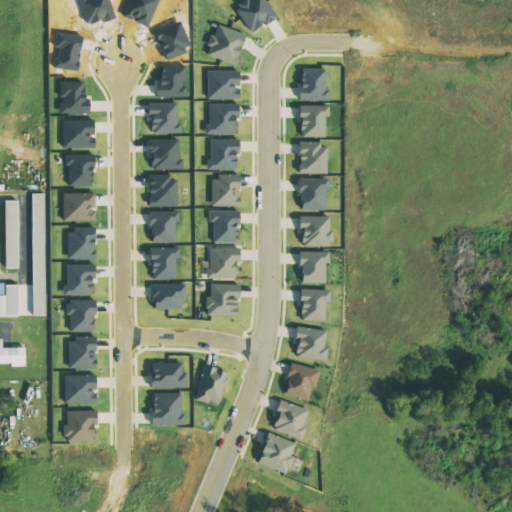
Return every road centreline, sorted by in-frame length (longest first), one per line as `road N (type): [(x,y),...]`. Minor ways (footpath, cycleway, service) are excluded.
road 1 (residential): [(204,511),(266,353),(273,67),(297,46),(352,44)]
road 2 (residential): [(123,65),(126,448)]
road 3 (residential): [(266,353),(211,340),(126,338)]
